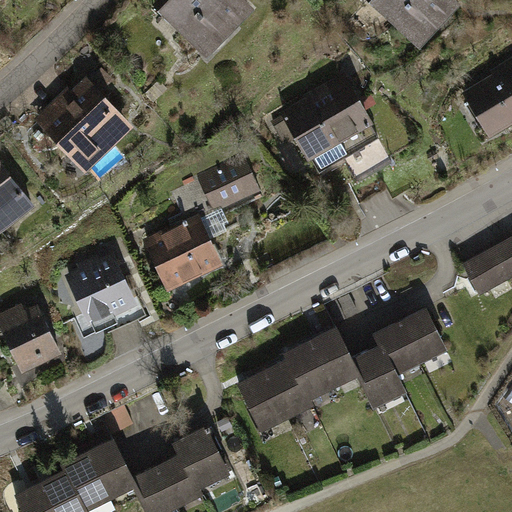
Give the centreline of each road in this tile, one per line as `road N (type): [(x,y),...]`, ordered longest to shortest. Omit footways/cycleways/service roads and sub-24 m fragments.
road 1 (residential): [(0,434),(511,179)]
road 2 (residential): [(97,0),(0,92)]
